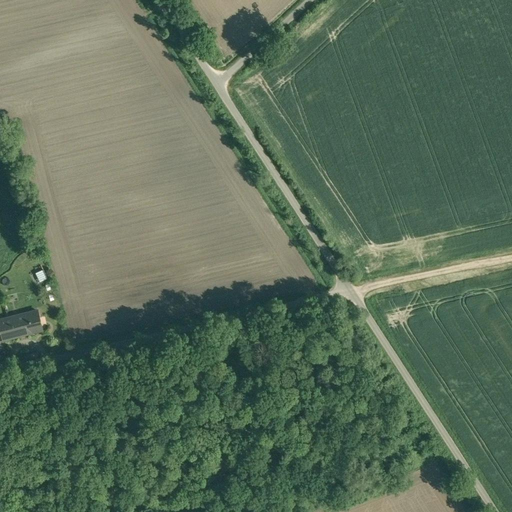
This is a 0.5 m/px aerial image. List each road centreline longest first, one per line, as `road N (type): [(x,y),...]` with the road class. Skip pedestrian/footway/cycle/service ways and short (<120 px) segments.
road 1 (unclassified): [(0,370),(348,292)]
road 2 (unclassified): [(348,292),(492,511)]
road 3 (unclassified): [(216,88),(348,292)]
road 4 (track): [(348,292),(511,258)]
road 5 (unclassified): [(311,0),(216,88)]
